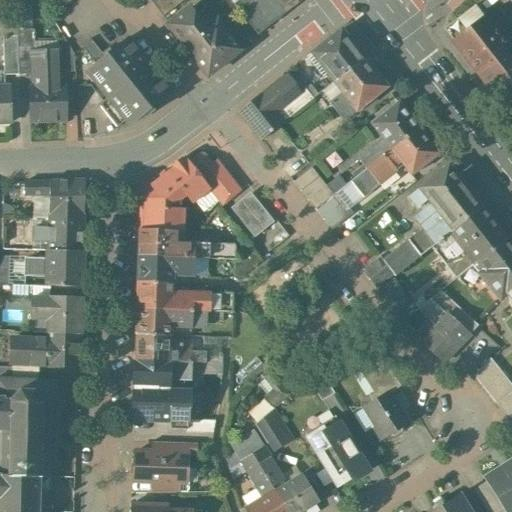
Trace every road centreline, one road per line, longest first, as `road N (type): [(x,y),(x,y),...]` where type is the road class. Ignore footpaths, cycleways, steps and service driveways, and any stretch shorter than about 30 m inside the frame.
road 1 (residential): [(209,103),(382,329),(486,435),(364,511)]
road 2 (residential): [(105,511),(120,162)]
road 3 (secondary): [(373,0),(511,174)]
road 4 (residential): [(209,103),(340,0)]
road 5 (residential): [(127,0),(209,103)]
road 6 (residential): [(0,165),(120,162)]
